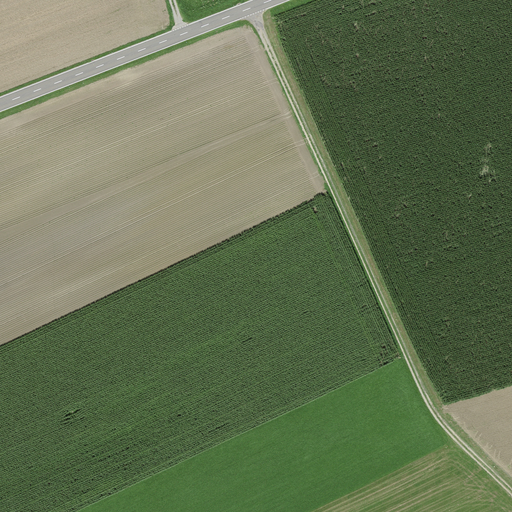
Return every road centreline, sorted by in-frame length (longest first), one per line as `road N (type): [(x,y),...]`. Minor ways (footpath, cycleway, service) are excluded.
road 1 (track): [(250,8),(424,401),(511,491)]
road 2 (tertiary): [(0,105),(273,0)]
